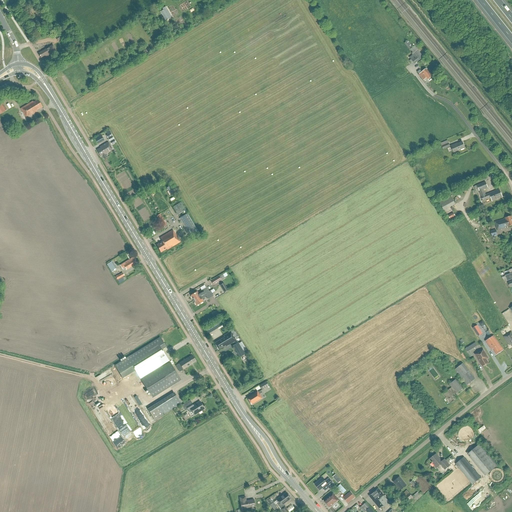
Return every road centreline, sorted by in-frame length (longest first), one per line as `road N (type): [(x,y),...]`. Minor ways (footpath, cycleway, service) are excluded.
road 1 (secondary): [(244,416),(49,92)]
road 2 (unclassified): [(342,511),(511,374)]
road 3 (unclassified): [(511,187),(455,108),(433,95)]
